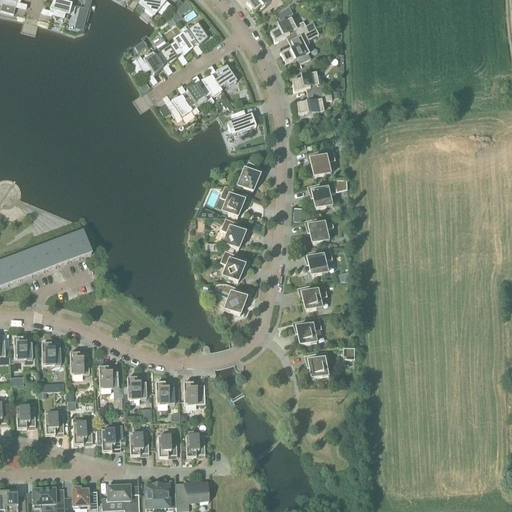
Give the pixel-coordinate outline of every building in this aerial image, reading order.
[(0,0),(1,0),(0,0),(0,6),(2,7),(1,11),(14,15),(17,5),(20,5),(20,0),(0,0)] [(143,0),(142,2),(148,7),(142,14),(151,22),(157,14),(161,18),(170,7),(166,4),(168,0),(143,0)] [(253,0),(247,5),(254,14),(260,9),(261,11),(271,3),(268,0),(253,0)] [(72,6),(68,5),(68,6),(55,3),(56,2),(54,2),(49,13),(43,11),(41,17),(63,23),(65,17),(69,18),(72,6)] [(288,10),(277,18),(280,24),(292,18),(288,10)] [(182,21),(177,14),(172,20),(175,26),(182,21)] [(171,20),(166,23),(170,30),(176,27),(171,20)] [(290,44),(316,31),(312,25),(305,29),(303,24),(294,29),(290,22),(275,30),(276,32),(270,35),(275,45),(287,39),(290,44)] [(185,29),(180,32),(182,36),(191,50),(196,58),(201,54),(196,47),(205,39),(202,35),(195,24),(186,31),(185,29)] [(211,30),(202,35),(205,39),(205,40),(214,34),(211,30)] [(293,50),(280,56),(285,66),(292,63),(293,65),(297,62),(300,67),(310,62),(304,49),(309,46),(308,43),(319,37),(316,31),(290,44),(293,50)] [(169,49),(169,50),(181,67),(186,65),(183,60),(192,52),(191,50),(182,36),(172,43),(174,46),(169,49)] [(142,42),(134,48),(137,54),(146,48),(142,42)] [(161,70),(162,71),(167,78),(172,75),(168,69),(177,62),(169,50),(169,49),(167,46),(157,53),(159,56),(154,59),(154,60),(161,70)] [(154,60),(154,59),(152,56),(142,63),(140,60),(133,65),(139,75),(142,73),(146,80),(147,79),(153,88),(157,85),(153,79),(162,71),(161,70),(154,60)] [(219,91),(224,88),(226,91),(236,84),(226,69),(215,74),(211,68),(206,71),(211,79),(212,80),(212,81),(219,91)] [(309,98),(325,95),(324,88),(317,89),(315,77),(298,80),(299,82),(292,84),(294,95),(308,92),(309,98)] [(212,81),(212,80),(211,79),(200,84),(196,78),(191,81),(196,89),(197,90),(197,91),(206,104),(207,104),(209,108),(214,105),(211,101),(222,94),(219,91),(212,81)] [(143,93),(149,89),(145,84),(139,88),(143,93)] [(197,90),(196,89),(185,95),(180,88),(176,91),(191,114),(192,114),(194,118),(199,115),(196,111),(206,104),(197,91),(197,90)] [(330,94),(325,95),(309,98),(310,104),(296,106),(298,117),(305,116),(306,118),(322,115),(320,105),(332,103),(330,94)] [(168,103),(164,98),(160,101),(173,119),(178,116),(181,122),(191,115),(179,98),(168,103)] [(165,107),(158,111),(164,120),(171,115),(166,109),(165,107)] [(246,119),(243,113),(230,118),(233,124),(224,128),(228,139),(255,129),(251,117),(246,119)] [(329,165),(335,164),(332,152),(307,158),(309,165),(311,164),(312,170),(315,180),(331,176),(329,165)] [(244,173),(237,189),(252,195),(258,183),(259,180),(261,181),(264,174),(252,169),(246,167),(244,173)] [(330,197),(337,196),(334,184),(308,190),(310,197),(312,197),(314,202),(317,212),(333,208),(330,197)] [(246,206),(249,200),(225,189),(220,201),(226,204),(222,214),(237,221),(242,210),(244,206),(246,206)] [(327,232),(334,231),(331,219),(305,225),(307,232),(309,231),(310,236),(311,236),(313,247),(330,243),(327,232)] [(247,239),(249,232),(225,222),(221,233),(227,236),(222,246),(228,249),(234,251),(238,253),(242,243),(243,243),(245,238),(247,239)] [(0,290),(85,259),(91,257),(82,232),(39,248),(0,262),(0,290)] [(228,249),(226,255),(232,257),(234,251),(228,249)] [(326,264),(332,263),(329,251),(304,257),(306,264),(308,264),(309,269),(312,279),(329,275),(326,264)] [(246,271),(249,264),(232,257),(226,255),(225,254),(220,266),(226,268),(222,279),(238,285),(242,275),(244,270),(246,271)] [(327,300),(324,286),(298,292),(300,299),(302,298),(303,304),(304,304),(306,314),(323,310),(321,301),(327,300)] [(217,287),(214,295),(228,301),(224,312),(240,318),(244,308),(246,303),(248,304),(250,297),(226,287),(217,287)] [(315,334),(322,332),(319,320),(293,326),(295,333),(297,333),(298,338),(301,348),(317,345),(315,334)] [(0,360),(5,360),(5,352),(9,352),(8,337),(0,337),(0,360)] [(22,343),(22,341),(13,341),(13,348),(13,354),(14,363),(32,362),(31,343),(22,343)] [(51,349),(51,346),(41,347),(42,368),(60,368),(60,348),(51,349)] [(344,362),(354,362),(354,351),(344,351),(344,362)] [(329,378),(326,362),(328,362),(327,355),(305,359),(307,366),(309,366),(310,371),(312,382),(329,378)] [(79,358),(79,356),(69,356),(70,378),(89,377),(88,358),(79,358)] [(108,370),(98,370),(99,392),(100,392),(100,396),(111,396),(110,391),(118,391),(119,391),(119,382),(117,383),(117,372),(108,372),(108,370)] [(127,397),(123,397),(123,401),(123,407),(128,407),(128,403),(140,402),(146,402),(146,394),(145,383),(136,383),(136,381),(127,381),(127,397)] [(63,386),(51,387),(52,395),(64,394),(63,386)] [(164,386),(155,386),(156,408),(174,407),(173,388),(165,388),(164,386)] [(193,388),(192,386),(183,386),(184,408),(205,407),(204,388),(193,388)] [(17,432),(26,432),(26,429),(35,429),(34,410),(16,411),(17,432)] [(45,439),(55,439),(54,436),(63,436),(63,417),(44,417),(45,439)] [(74,448),(83,448),(83,445),(92,445),(91,435),(94,435),(94,422),(73,423),(73,427),(74,448)] [(150,438),(160,438),(160,428),(150,427),(150,438)] [(102,431),(96,431),(97,448),(101,447),(102,455),(111,455),(111,452),(120,452),(120,442),(122,442),(122,429),(119,429),(113,429),(113,433),(102,433),(102,431)] [(140,437),(129,438),(130,459),(140,459),(139,457),(148,456),(148,445),(147,435),(140,435),(140,437)] [(170,447),(170,439),(157,440),(158,461),(168,461),(168,459),(177,458),(176,447),(170,447)] [(186,461),(196,460),(196,458),(205,458),(204,439),(185,439),(186,461)] [(207,485),(175,487),(175,490),(176,505),(176,509),(175,511),(188,511),(188,507),(188,504),(199,504),(199,506),(208,505),(207,485)] [(152,489),(144,489),(145,507),(145,511),(155,511),(172,511),(172,509),(176,509),(176,505),(175,490),(168,491),(168,488),(160,489),(160,487),(152,488),(152,489)] [(107,501),(101,501),(101,511),(108,511),(107,505),(124,504),(123,511),(138,511),(139,508),(138,497),(130,498),(129,489),(107,490),(107,501)] [(80,493),(80,491),(73,491),(73,494),(71,494),(72,510),(73,509),(73,511),(88,511),(87,511),(97,511),(97,496),(88,496),(87,493),(80,493)] [(64,511),(63,492),(32,493),(32,494),(33,507),(32,507),(32,508),(55,507),(54,511),(64,511)] [(8,494),(0,494),(0,511),(25,511),(25,499),(17,500),(17,497),(14,497),(14,494),(8,494)]
